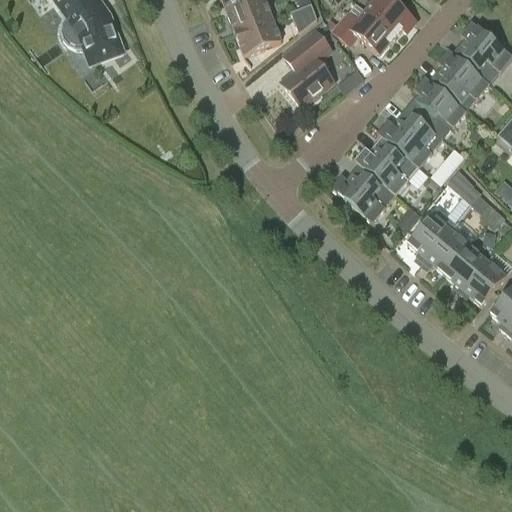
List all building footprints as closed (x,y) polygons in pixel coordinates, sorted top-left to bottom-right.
[(83,54),(89,70),(100,66),(123,58),(109,20),(106,16),(102,18),(95,8),(98,5),(94,0),(50,0),(65,21),(61,28),(60,36),(62,44),(67,51),(75,54),(83,54)] [(261,0),(218,0),(226,18),(263,3),(261,0)] [(378,0),(364,16),(395,42),(402,34),(406,37),(415,27),(389,5),(392,0),(378,0)] [(311,11),(307,1),(297,5),(300,15),(311,11)] [(263,3),(226,18),(234,39),(271,24),(263,3)] [(379,61),(395,42),(364,16),(356,26),(347,18),(336,30),(332,35),(331,36),(350,51),(357,42),(368,52),(379,61)] [(243,62),(280,47),(271,24),(234,39),(243,62)] [(332,35),(336,30),(331,25),(327,30),(332,35)] [(464,44),(451,58),(488,89),(498,77),(499,78),(501,76),(500,75),(510,64),(511,62),(470,27),(459,40),(464,44)] [(321,102),(318,99),(333,88),(323,75),(327,72),(321,65),(331,57),(315,37),(283,63),(294,77),(280,89),(300,113),(305,110),(308,113),(321,102)] [(436,68),(441,71),(428,86),(465,117),(475,105),(476,105),(477,103),(486,91),(487,92),(489,90),(488,89),(451,58),(447,55),(436,68)] [(355,91),(363,85),(357,78),(350,84),(355,91)] [(413,95),(417,99),(404,114),(441,145),(452,132),(453,133),(454,131),(454,130),(463,119),(464,119),(465,117),(428,86),(424,82),(413,95)] [(431,157),(441,145),(404,114),(392,129),(387,126),(377,139),(381,142),(417,173),(418,173),(420,171),(419,171),(429,159),(430,160),(431,158),(431,157)] [(511,126),(500,140),(511,150),(511,126)] [(475,132),(468,141),(475,146),(482,138),(475,132)] [(353,166),(357,170),(394,201),(394,200),(395,201),(397,199),(396,198),(406,187),(406,188),(408,186),(407,185),(417,173),(381,142),(368,157),(364,153),(353,166)] [(438,191),(462,161),(450,152),(427,183),(438,191)] [(384,213),(394,201),(357,170),(345,184),(341,181),(330,193),(372,228),(373,227),(373,226),(382,215),(383,215),(385,213),(384,213)] [(446,190),(469,212),(478,201),(480,200),(458,176),(446,190)] [(486,229),(496,217),(478,201),(469,212),(486,229)] [(422,268),(450,236),(455,229),(436,214),(406,249),(418,259),(416,262),(422,268)] [(406,221),(415,228),(419,222),(411,216),(406,221)] [(505,226),(496,217),(486,229),(493,235),(505,226)] [(443,280),(468,251),(450,236),(422,268),(429,274),(432,270),(443,280)] [(459,299),(486,267),(468,251),(443,280),(455,290),(452,293),(459,299)] [(505,283),(486,267),(459,299),(466,305),(468,301),(481,312),(505,283)] [(498,332),(505,338),(511,329),(511,291),(489,319),(501,329),(498,332)]
